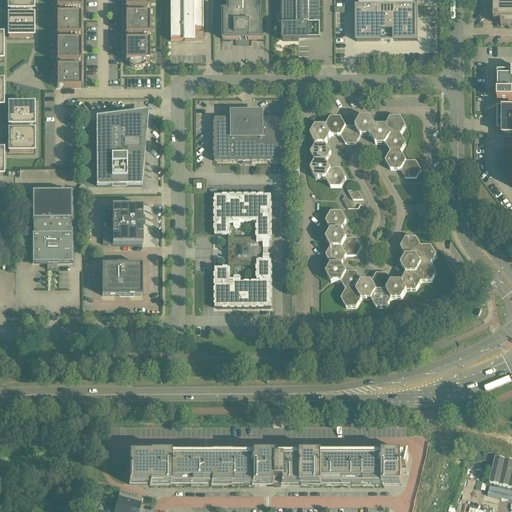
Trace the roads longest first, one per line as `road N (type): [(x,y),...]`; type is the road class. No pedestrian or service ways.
road 1 (unclassified): [(0,334),(179,333),(184,87),(457,81)]
road 2 (residential): [(421,443),(113,442)]
road 3 (secondary): [(0,399),(263,395)]
road 4 (secondary): [(511,331),(425,370),(263,395)]
road 5 (secondary): [(263,395),(352,400),(428,393),(511,362)]
road 6 (residential): [(162,501),(407,503)]
road 7 (unknown): [(179,203),(103,204),(96,226),(102,260)]
road 8 (unclassified): [(458,188),(456,224),(511,302)]
